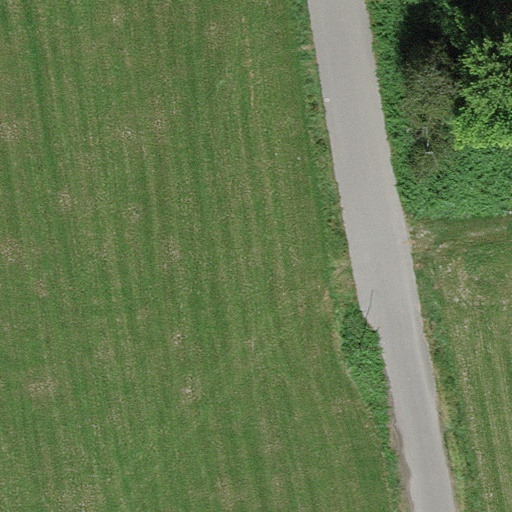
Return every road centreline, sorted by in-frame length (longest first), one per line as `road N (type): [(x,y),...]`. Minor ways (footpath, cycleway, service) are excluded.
road 1 (unclassified): [(441,511),(338,0)]
road 2 (track): [(381,230),(511,220)]
